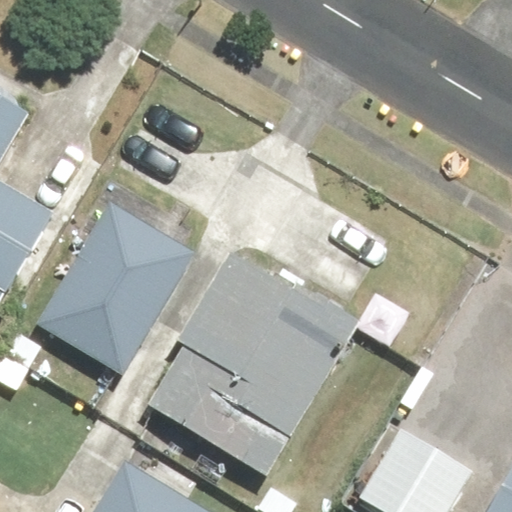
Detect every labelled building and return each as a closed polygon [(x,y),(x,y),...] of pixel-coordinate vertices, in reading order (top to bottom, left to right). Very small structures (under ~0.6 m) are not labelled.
[(0,313),(1,314),(60,214),(0,178),(0,176),(36,115),(0,93),(0,313)] [(131,377),(204,252),(119,202),(46,328),(131,377)] [(239,243),(148,398),(283,477),(374,322),(239,243)] [(49,355),(15,333),(0,357),(0,387),(21,400),(49,355)] [(451,511),(473,475),(401,433),(362,502),(378,511),(451,511)] [(222,511),(136,459),(102,511),(222,511)] [(511,511),(511,489),(499,511),(511,511)]
